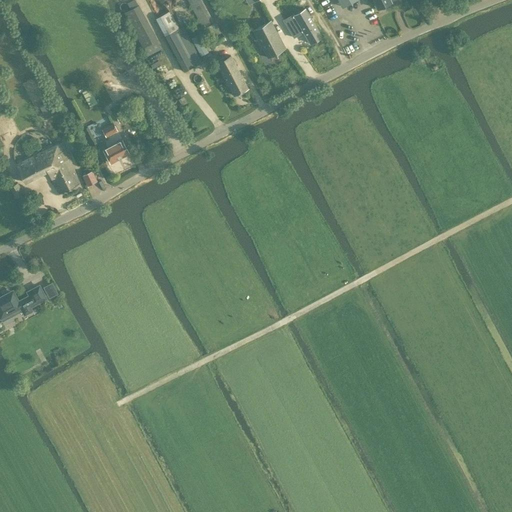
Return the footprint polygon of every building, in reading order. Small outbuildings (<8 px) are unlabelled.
[(201,0),(195,0),(189,3),(203,28),(213,23),(211,19),(212,19),(201,0)] [(158,40),(139,5),(124,13),(143,48),(158,40)] [(310,16),(289,27),(294,36),(304,31),(310,42),(321,36),(310,16)] [(268,57),(285,48),(270,21),(254,30),(268,57)] [(184,71),(202,62),(183,27),(166,36),(184,71)] [(213,46),(225,40),(221,32),(209,39),(213,46)] [(122,75),(137,67),(120,37),(107,44),(112,53),(105,57),(110,66),(116,63),(122,75)] [(198,37),(193,40),(202,57),(207,55),(198,37)] [(217,62),(234,94),(247,87),(230,55),(217,62)] [(87,89),(81,92),(90,107),(96,105),(87,89)] [(56,113),(49,101),(39,106),(46,118),(56,113)] [(128,111),(116,117),(119,123),(128,118),(131,116),(128,111)] [(106,136),(117,131),(113,123),(103,129),(106,136)] [(111,162),(129,153),(122,140),(104,149),(111,162)] [(59,192),(79,183),(62,143),(16,164),(25,181),(47,171),(49,173),(52,180),(59,192)] [(88,185),(96,182),(92,171),(83,174),(88,185)] [(16,197),(23,193),(18,183),(10,187),(16,197)] [(45,287),(49,296),(56,292),(52,284),(45,287)] [(0,317),(10,312),(12,316),(22,310),(24,314),(31,310),(29,307),(45,298),(39,286),(27,292),(29,295),(18,301),(13,292),(3,298),(2,296),(0,297),(0,317)]
